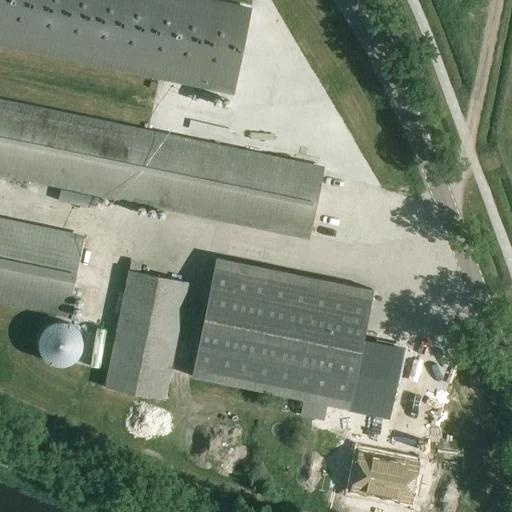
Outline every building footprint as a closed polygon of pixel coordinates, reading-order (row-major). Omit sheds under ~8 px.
[(204,0),(0,0),(0,45),(228,92),(246,8),(204,0)] [(0,172),(310,236),(324,170),(0,102),(0,172)] [(0,300),(67,314),(83,238),(0,221),(0,300)] [(193,372),(351,405),(364,341),(375,287),(218,254),(193,372)] [(165,399),(188,282),(128,270),(105,388),(165,399)] [(40,341),(40,345),(40,348),(41,352),(42,355),(44,358),(47,361),(50,363),(53,365),(56,366),(60,367),(64,367),(67,366),(71,365),(74,363),(77,361),(79,358),(81,355),(83,352),(84,348),(84,345),(84,341),(83,338),(81,334),(79,331),(77,329),(74,326),(71,325),(67,323),(64,323),(60,323),(56,323),(53,325),(50,326),(47,329),(44,331),(42,334),(41,338),(40,341)] [(364,341),(351,405),(388,413),(401,349),(364,341)] [(408,501),(416,462),(358,450),(350,489),(408,501)]
